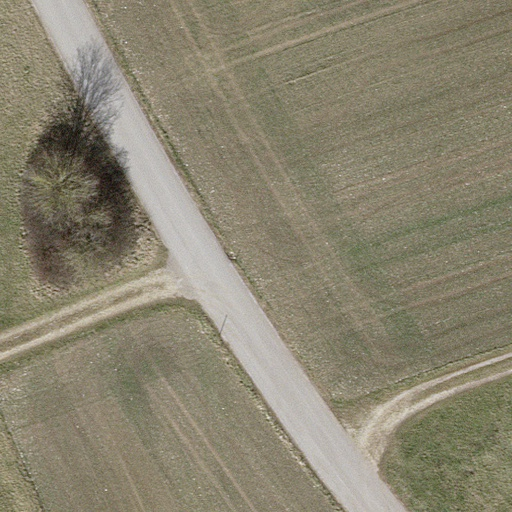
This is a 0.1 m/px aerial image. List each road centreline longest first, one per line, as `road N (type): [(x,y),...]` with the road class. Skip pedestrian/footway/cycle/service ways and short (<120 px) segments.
road 1 (unclassified): [(374,511),(142,165),(54,0)]
road 2 (track): [(0,353),(210,272)]
road 3 (track): [(329,448),(453,383),(511,365)]
